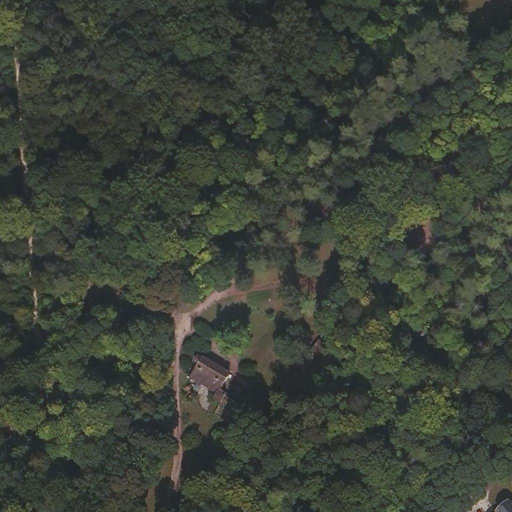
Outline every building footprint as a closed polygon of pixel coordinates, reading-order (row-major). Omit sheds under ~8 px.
[(92,276),(74,293),(81,301),(99,283),(92,276)] [(315,343),(324,351),(326,352),(329,348),(317,340),(315,343)] [(289,400),(324,351),(315,343),(278,392),(289,400)] [(229,371),(201,354),(200,356),(195,356),(194,358),(195,364),(188,376),(214,393),(211,397),(225,406),(229,397),(219,388),(229,371)] [(511,511),(511,507),(507,502),(495,511),(511,511)]
